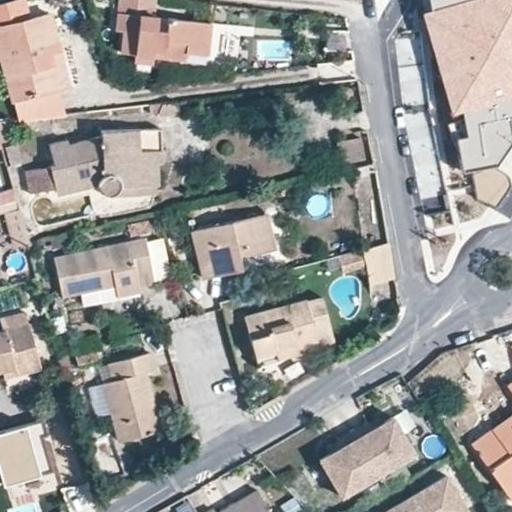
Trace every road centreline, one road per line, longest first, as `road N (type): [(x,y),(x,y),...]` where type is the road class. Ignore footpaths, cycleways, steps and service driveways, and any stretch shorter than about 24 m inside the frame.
road 1 (residential): [(428,331),(409,288),(370,42)]
road 2 (residential): [(227,452),(428,331)]
